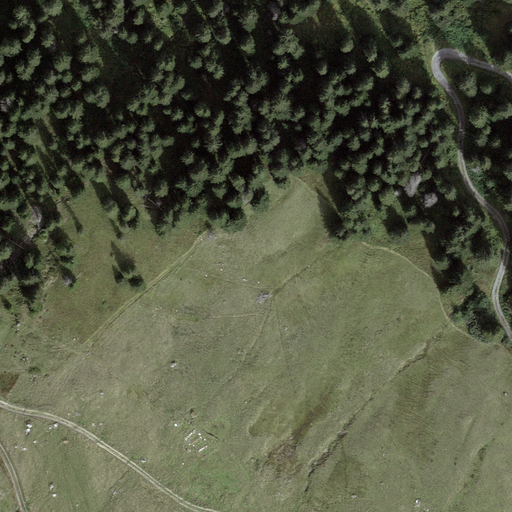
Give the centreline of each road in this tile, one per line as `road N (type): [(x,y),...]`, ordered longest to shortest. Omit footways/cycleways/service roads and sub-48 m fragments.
road 1 (track): [(511,338),(497,307),(504,228),(466,177),(458,101),(438,62),(462,58),(511,76)]
road 2 (track): [(0,402),(77,427),(182,503),(212,511)]
